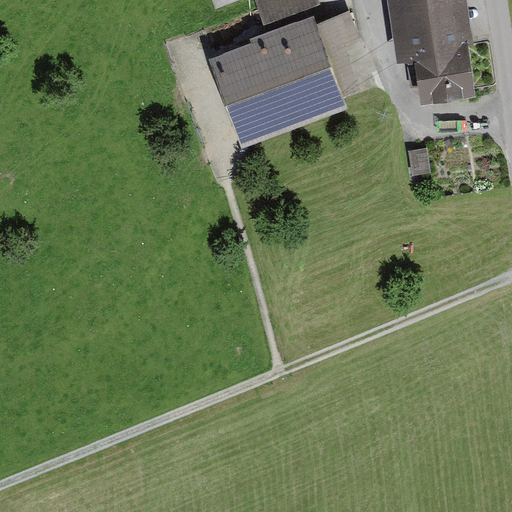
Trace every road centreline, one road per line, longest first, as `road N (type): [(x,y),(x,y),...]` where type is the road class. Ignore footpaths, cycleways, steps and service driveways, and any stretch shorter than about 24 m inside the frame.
road 1 (track): [(0,487),(511,277)]
road 2 (track): [(182,43),(281,372)]
